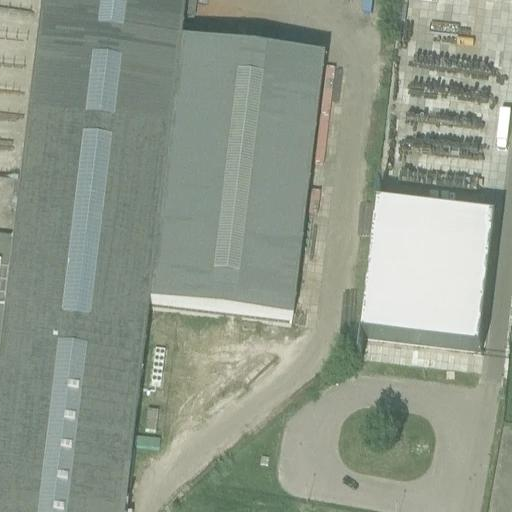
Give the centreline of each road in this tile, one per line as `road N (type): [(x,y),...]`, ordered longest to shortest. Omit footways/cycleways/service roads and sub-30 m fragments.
road 1 (unknown): [(318,0),(344,29),(351,58),(345,214),(329,335),(264,401),(178,465),(141,511)]
road 2 (unclassified): [(445,511),(327,489),(311,464),(319,420),(348,397),(450,409),(472,443)]
